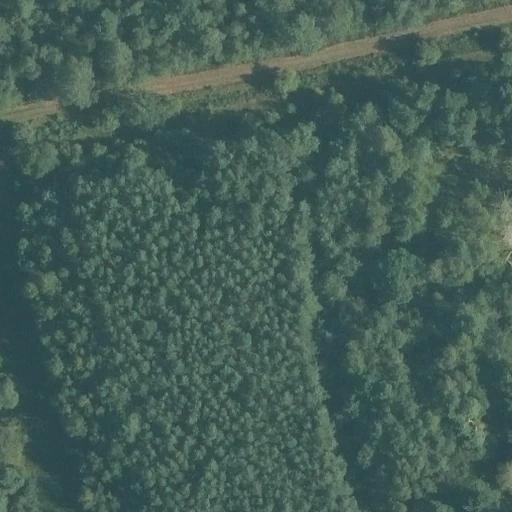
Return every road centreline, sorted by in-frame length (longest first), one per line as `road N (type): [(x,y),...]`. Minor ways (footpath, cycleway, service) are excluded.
road 1 (track): [(0,160),(511,54)]
road 2 (track): [(511,16),(0,121)]
road 3 (track): [(0,207),(78,511)]
